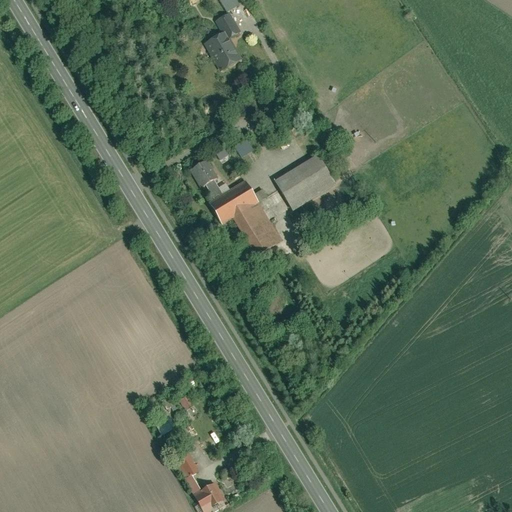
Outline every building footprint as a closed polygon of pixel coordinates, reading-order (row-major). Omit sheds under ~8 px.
[(233,0),(219,0),(218,1),(226,13),(238,8),(233,0)] [(225,35),(227,38),(238,32),(228,16),(215,23),(223,36),(225,35)] [(223,36),(205,47),(221,74),(241,62),(227,38),(225,35),(223,36)] [(236,161),(251,151),(240,135),(214,152),(221,162),(232,155),(236,161)] [(317,159),(276,183),(293,212),(334,187),(317,159)] [(217,202),(228,195),(208,163),(191,173),(202,191),(208,187),(217,202)] [(217,202),(210,206),(223,226),(234,219),(259,257),(281,242),(244,184),(228,195),(217,202)] [(188,399),(179,404),(183,413),(193,408),(188,399)] [(158,437),(173,429),(164,413),(150,420),(158,437)] [(192,479),(182,484),(198,511),(208,511),(223,504),(213,487),(200,494),(192,479)]
